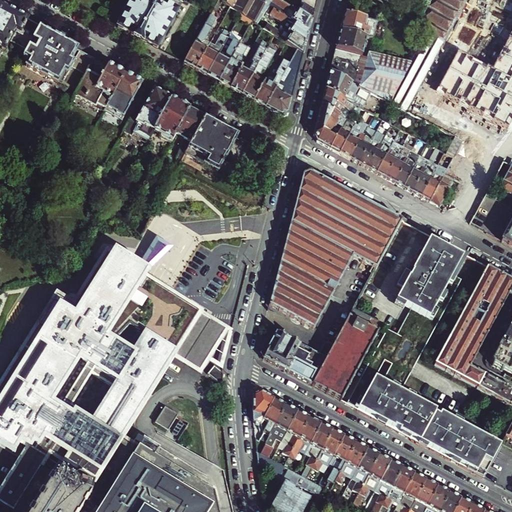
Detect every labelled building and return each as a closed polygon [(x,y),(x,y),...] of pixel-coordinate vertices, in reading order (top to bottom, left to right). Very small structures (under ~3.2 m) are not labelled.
[(176,11),(181,0),(133,0),(131,4),(131,3),(124,15),(125,15),(118,28),(157,50),(178,12),(176,11)] [(267,8),(308,36),(313,17),(315,11),(306,4),(300,13),(292,8),(275,0),(218,0),(219,0),(256,25),(264,14),(267,8)] [(306,4),(315,11),(317,0),(299,0),(302,2),(306,4)] [(416,27),(428,34),(443,43),(460,13),(466,0),(386,0),(387,0),(382,8),(390,13),(395,4),(421,19),(416,27)] [(26,52),(40,28),(19,17),(0,6),(0,50),(2,51),(2,50),(4,51),(9,43),(26,52)] [(264,17),(283,30),(306,45),(308,36),(267,8),(264,14),(266,15),(264,17)] [(375,23),(344,14),(340,32),(366,39),(371,40),(375,23)] [(196,71),(211,44),(205,41),(216,20),(210,16),(183,64),(196,71)] [(264,30),(274,37),(286,45),(297,53),(303,57),(306,45),(283,30),(281,33),(268,24),(264,30)] [(75,93),(95,59),(40,28),(26,52),(23,59),(28,62),(26,67),(58,85),(58,84),(75,93)] [(216,47),(211,44),(196,71),(207,78),(228,40),(231,35),(225,31),(216,47)] [(366,39),(340,32),(335,50),(362,57),(366,39)] [(239,46),(219,84),(230,90),(245,63),(246,62),(241,59),(253,38),(246,34),(239,46)] [(254,103),(274,66),(286,45),(274,37),(269,46),(241,96),(254,103)] [(241,59),(246,62),(254,46),(257,41),(253,38),(241,59)] [(207,78),(219,84),(239,46),(228,40),(207,78)] [(230,90),(241,96),(269,46),(263,42),(259,49),(250,66),(245,63),(230,90)] [(259,49),(254,46),(246,62),(245,63),(250,66),(259,49)] [(360,66),(362,57),(335,50),(333,58),(360,66)] [(290,66),(265,110),(281,118),(288,116),(303,57),(297,53),(290,66)] [(390,104),(412,63),(368,53),(367,58),(362,57),(360,66),(358,73),(331,65),(329,72),(358,87),(390,104)] [(360,66),(333,58),(331,65),(358,73),(360,66)] [(95,59),(75,93),(74,96),(103,113),(104,111),(124,75),(95,59)] [(254,103),(265,110),(290,66),(283,63),(280,69),(274,66),(254,103)] [(325,90),(357,107),(360,101),(353,97),(358,87),(329,72),(325,90)] [(143,85),(124,75),(104,111),(122,122),(143,85)] [(342,109),(354,115),(358,108),(357,107),(325,90),(323,98),(342,109)] [(171,101),(154,91),(146,105),(137,122),(131,119),(123,132),(132,137),(138,126),(142,128),(140,133),(150,139),(153,133),(171,101)] [(339,116),(351,122),(354,115),(342,109),(323,98),(321,106),(339,116)] [(189,111),(171,101),(153,133),(160,137),(161,141),(167,145),(172,143),(176,136),(189,111)] [(352,123),(351,122),(339,116),(321,106),(318,117),(336,127),(337,126),(339,128),(338,131),(340,132),(342,129),(344,130),(347,125),(350,126),(352,123)] [(189,111),(176,136),(184,141),(180,149),(181,150),(177,158),(180,159),(177,164),(180,165),(181,162),(205,119),(189,111)] [(341,155),(349,160),(364,132),(366,127),(362,125),(363,123),(363,120),(365,116),(362,114),(357,125),(341,155)] [(336,127),(318,117),(313,135),(316,142),(330,150),(340,132),(338,131),(339,128),(337,126),(336,127)] [(237,137),(205,119),(181,162),(213,180),(237,137)] [(341,155),(357,125),(352,123),(350,126),(347,125),(344,130),(342,129),(340,132),(330,150),(341,155)] [(364,132),(349,160),(358,165),(373,136),(374,134),(372,132),(371,135),(364,132)] [(409,135),(402,148),(385,179),(394,184),(411,152),(405,149),(411,137),(409,135)] [(379,139),(373,136),(358,165),(367,169),(383,139),(380,138),(379,139)] [(462,142),(454,137),(444,154),(453,159),(462,142)] [(386,141),(383,139),(367,169),(376,174),(391,145),(385,142),(386,141)] [(418,140),(411,152),(394,184),(402,188),(419,157),(414,154),(420,142),(418,140)] [(385,179),(402,148),(393,142),(391,145),(376,174),(385,179)] [(411,193),(428,162),(419,157),(402,188),(411,193)] [(420,198),(437,167),(428,162),(411,193),(420,198)] [(444,175),(446,171),(440,167),(442,163),(439,162),(437,167),(420,198),(429,203),(444,175)] [(511,168),(510,168),(499,190),(511,196),(511,219),(500,241),(511,247),(511,168)] [(290,224),(353,258),(373,269),(370,273),(372,275),(401,221),(310,172),(303,176),(290,224)] [(82,189),(89,195),(98,179),(90,175),(82,189)] [(454,180),(444,175),(429,203),(439,208),(454,180)] [(475,216),(466,212),(463,218),(466,219),(465,222),(470,225),(475,216)] [(314,330),(333,295),(353,258),(290,224),(270,305),(314,330)] [(147,242),(161,253),(172,237),(155,228),(147,242)] [(437,243),(430,239),(413,271),(418,274),(410,290),(416,293),(409,308),(412,309),(423,315),(430,319),(453,275),(463,257),(445,247),(437,243)] [(127,276),(140,284),(146,274),(161,253),(147,242),(134,264),(127,276)] [(61,294),(0,404),(0,411),(42,415),(123,416),(128,415),(132,414),(135,413),(139,411),(144,407),(149,401),(149,399),(178,350),(205,366),(207,361),(166,328),(165,319),(177,304),(184,296),(171,288),(158,281),(146,274),(140,284),(127,276),(134,264),(129,261),(107,249),(76,303),(61,294)] [(511,281),(487,268),(443,352),(435,367),(511,408),(511,425),(506,437),(511,440),(511,390),(470,368),(509,297),(511,298),(511,324),(490,365),(511,376),(511,281)] [(462,280),(453,275),(430,319),(423,315),(409,341),(405,339),(382,384),(400,393),(462,280)] [(230,322),(184,296),(177,304),(220,339),(230,322)] [(166,328),(207,361),(220,339),(177,304),(165,319),(166,328)] [(412,309),(398,335),(405,339),(409,341),(423,315),(412,309)] [(325,358),(310,385),(341,402),(377,335),(375,334),(380,325),(353,311),(334,346),(328,343),(325,344),(319,355),(325,358)] [(398,335),(387,329),(348,404),(359,410),(374,380),(398,335)] [(263,360),(310,385),(325,358),(319,355),(278,333),(269,350),(265,351),(263,355),(265,358),(263,360)] [(208,376),(223,388),(222,373),(215,367),(208,376)] [(359,410),(358,411),(400,434),(417,402),(400,393),(382,384),(374,380),(359,410)] [(259,393),(253,396),(253,416),(254,422),(257,422),(257,416),(259,418),(273,401),(259,393)] [(220,511),(210,467),(160,436),(154,447),(146,441),(130,434),(149,401),(144,407),(139,411),(135,413),(132,414),(128,415),(123,416),(42,415),(0,411),(0,441),(21,453),(27,442),(34,446),(0,507),(7,511),(220,511)] [(265,445),(285,407),(273,401),(259,418),(262,427),(255,439),(255,440),(265,445)] [(499,446),(417,402),(400,434),(482,478),(499,446)] [(275,440),(280,443),(296,413),(285,407),(265,445),(270,448),(275,440)] [(164,408),(154,424),(167,432),(177,416),(164,408)] [(296,413),(280,443),(286,446),(282,454),(288,458),(297,440),(308,420),(296,413)] [(297,440),(288,458),(294,461),(298,453),(304,456),(320,426),(308,420),(297,440)] [(331,432),(320,426),(304,456),(309,458),(305,467),(306,467),(301,477),(306,480),(331,432)] [(322,465),(327,468),(343,438),(331,432),(306,480),(310,482),(315,473),(317,474),(322,465)] [(335,482),(355,444),(343,438),(327,468),(332,471),(326,482),(328,483),(325,490),(329,493),(335,482)] [(366,450),(355,444),(335,482),(341,485),(345,477),(350,480),(366,450)] [(378,457),(366,450),(350,480),(356,483),(352,492),(358,495),(370,472),(378,457)] [(279,476),(283,468),(283,467),(257,453),(258,465),(279,476)] [(374,492),(390,463),(378,457),(370,472),(358,495),(352,505),(356,507),(362,496),(364,498),(369,490),(374,492)] [(378,511),(379,511),(402,469),(390,463),(374,492),(379,495),(375,503),(377,504),(373,511),(378,511)] [(233,511),(225,477),(210,467),(220,511),(233,511)] [(386,511),(392,502),(397,504),(413,475),(402,469),(379,511),(386,511)] [(297,485),(318,496),(322,489),(310,482),(306,480),(301,477),(292,472),(286,483),(284,481),(268,511),(301,511),(309,498),(295,489),(297,485)] [(413,475),(397,504),(397,505),(403,508),(400,511),(408,511),(425,482),(413,475)] [(425,482),(408,511),(423,511),(436,488),(425,482)] [(438,511),(448,494),(436,488),(423,511),(438,511)] [(453,511),(460,500),(448,494),(438,511),(453,511)] [(468,511),(471,506),(460,500),(453,511),(468,511)]
